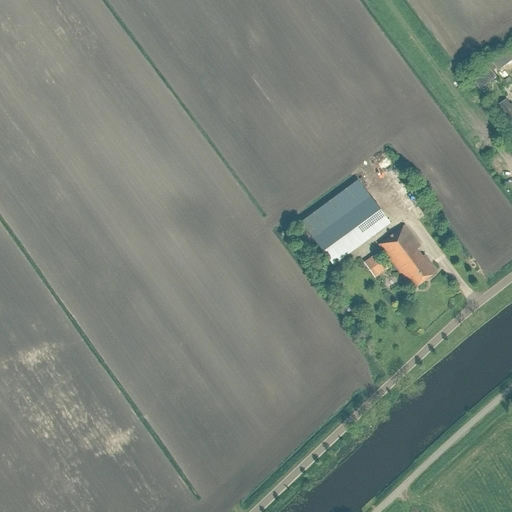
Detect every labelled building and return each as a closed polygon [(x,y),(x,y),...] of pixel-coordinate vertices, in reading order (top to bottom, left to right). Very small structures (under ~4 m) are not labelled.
[(500,66),(500,65),(503,63),(498,57),(495,59),(488,64),(493,71),(500,66)] [(493,71),(488,64),(471,78),(480,89),(497,76),(493,71)] [(511,129),(511,107),(506,100),(496,107),(511,129)] [(390,224),(364,189),(367,186),(361,177),(357,180),(358,180),(301,223),(333,266),(390,224)] [(405,225),(378,244),(411,290),(436,272),(424,255),(421,257),(417,250),(421,247),(405,225)] [(363,263),(374,278),(387,269),(376,254),(363,263)]
